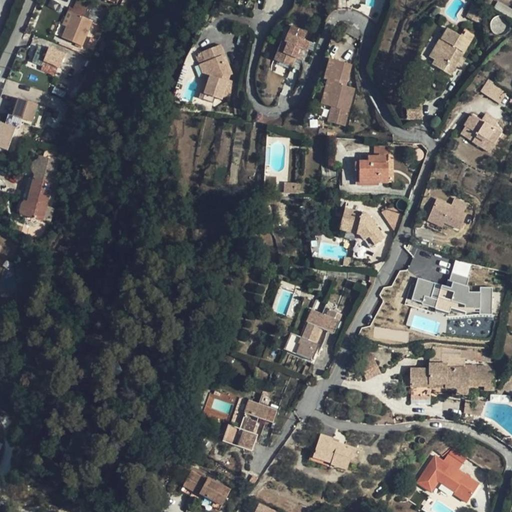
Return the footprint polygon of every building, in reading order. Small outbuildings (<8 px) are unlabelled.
[(84,16),(89,4),(79,0),(77,0),(74,9),(73,12),(84,16)] [(511,9),(499,2),(495,8),(511,18),(511,9)] [(93,21),(106,27),(112,14),(89,4),(84,16),(93,21)] [(477,22),(480,15),(483,8),(473,4),(467,18),(477,22)] [(73,12),(68,10),(62,25),(67,27),(73,12)] [(73,12),(67,27),(62,38),(82,46),(93,21),(84,16),(73,12)] [(448,25),(441,36),(446,39),(435,57),(432,61),(452,72),(458,61),(462,63),(466,55),(463,53),(474,33),(466,28),(463,34),(448,25)] [(289,34),(285,42),(288,43),(284,54),(281,52),(277,61),(292,68),(296,58),(302,61),(307,51),(310,42),(303,39),(306,32),(294,27),(291,35),(289,34)] [(430,54),(435,57),(446,39),(441,36),(430,54)] [(279,51),(281,52),(284,54),(288,43),(285,42),(283,41),(279,51)] [(208,84),(205,94),(203,100),(214,103),(215,98),(222,100),(223,97),(228,80),(230,75),(232,75),(220,45),(202,52),(205,59),(206,62),(211,76),(208,84)] [(66,54),(49,48),(48,50),(38,47),(32,62),(42,65),(44,61),(60,68),(66,54)] [(205,59),(202,52),(195,55),(198,62),(205,59)] [(330,59),(325,79),(328,80),(322,104),(332,107),(328,122),(345,126),(355,88),(346,86),(352,64),(330,59)] [(60,68),(44,61),(42,65),(41,68),(57,75),(60,68)] [(211,76),(206,62),(199,65),(204,76),(211,76)] [(500,104),(507,92),(508,91),(490,79),(481,92),(500,104)] [(228,80),(223,97),(230,99),(235,81),(228,80)] [(511,95),(507,92),(500,104),(511,111),(511,95)] [(38,105),(18,99),(12,116),(32,122),(38,105)] [(407,102),(408,117),(421,117),(421,102),(407,102)] [(494,128),(482,121),(472,114),(465,126),(477,134),(473,142),(490,153),(502,133),(494,128)] [(482,121),(494,128),(499,121),(487,114),(482,121)] [(0,147),(8,150),(15,126),(0,121),(0,147)] [(477,134),(465,126),(460,134),(473,142),(477,134)] [(34,176),(25,174),(18,199),(27,201),(24,201),(23,202),(22,204),(21,205),(20,211),(20,213),(20,214),(20,215),(43,220),(47,206),(53,183),(58,161),(39,156),(38,159),(36,160),(34,162),(33,163),(32,166),(31,169),(32,171),(34,174),(34,176)] [(386,156),(368,157),(369,162),(361,162),(359,162),(360,183),(389,183),(389,164),(387,164),(386,156)] [(18,199),(25,174),(21,173),(15,198),(18,199)] [(293,184),(292,194),(304,195),(304,185),(293,184)] [(379,210),(394,232),(401,214),(389,203),(379,210)] [(466,209),(455,204),(452,210),(451,212),(462,218),(466,209)] [(435,207),(429,219),(444,226),(458,233),(465,219),(462,218),(451,212),(452,210),(443,205),(441,210),(435,207)] [(47,206),(43,220),(50,222),(54,208),(47,206)] [(364,240),(371,249),(376,245),(385,240),(369,216),(367,214),(365,213),(363,213),(345,209),(340,229),(354,233),(357,233),(360,235),(361,236),(364,240)] [(271,211),(264,212),(262,212),(263,222),(273,221),(271,211)] [(444,226),(429,219),(427,223),(442,230),(444,226)] [(345,257),(343,266),(351,268),(353,259),(345,257)] [(450,308),(489,316),(495,288),(481,285),(479,293),(466,290),(472,263),(455,260),(449,285),(417,278),(411,302),(450,310),(450,308)] [(23,264),(20,271),(26,273),(29,266),(23,264)] [(274,344),(313,361),(319,345),(317,344),(315,343),(321,328),(323,329),(334,334),(342,314),(329,309),(326,316),(312,310),(306,322),(308,323),(302,338),(299,337),(281,329),(274,344)] [(306,322),(299,337),(302,338),(308,323),(306,322)] [(321,328),(315,343),(317,344),(323,329),(321,328)] [(483,361),(484,352),(460,350),(459,356),(465,356),(465,359),(483,361)] [(443,364),(443,356),(443,354),(433,354),(433,364),(443,364)] [(465,366),(465,359),(465,356),(459,356),(443,356),(443,364),(447,364),(447,368),(465,368),(465,366)] [(359,365),(367,381),(382,373),(374,357),(359,365)] [(411,387),(411,396),(431,396),(431,394),(469,395),(470,385),(484,385),(494,386),(494,373),(491,373),(491,370),(490,369),(489,367),(488,367),(487,366),(477,366),(465,366),(465,368),(447,368),(447,364),(443,364),(433,364),(430,364),(430,369),(411,369),(411,376),(411,387)] [(511,374),(502,388),(511,395),(511,374)] [(263,392),(263,394),(259,404),(250,401),(240,429),(229,425),(223,442),(252,452),(258,435),(254,434),(259,418),(273,423),(277,410),(269,407),(272,399),(263,392)] [(321,435),(313,457),(331,463),(331,464),(347,469),(351,459),(353,460),(357,449),(333,442),(333,439),(321,435)] [(449,455),(463,464),(464,464),(468,459),(452,448),(448,454),(449,455)] [(463,464),(449,455),(444,461),(436,456),(418,482),(432,492),(440,479),(449,485),(448,487),(455,492),(457,490),(470,499),(479,484),(459,471),(463,464)] [(221,510),(230,494),(207,483),(206,485),(189,477),(180,496),(190,502),(193,494),(195,492),(200,495),(199,498),(213,506),(221,510)] [(439,482),(448,487),(449,485),(440,479),(439,482)] [(457,490),(455,492),(454,494),(467,503),(470,499),(457,490)]
